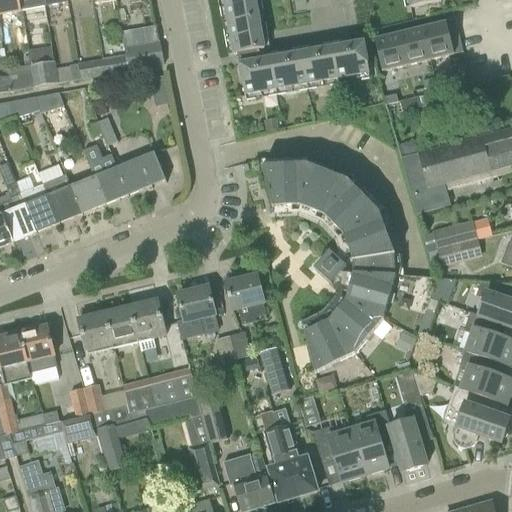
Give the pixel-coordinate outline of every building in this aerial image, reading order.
[(0,0),(0,17),(20,13),(18,0),(0,0)] [(18,0),(20,13),(44,9),(42,0),(18,0)] [(42,0),(44,9),(68,5),(67,0),(42,0)] [(264,52),(254,0),(222,0),(233,57),(264,52)] [(407,0),(410,10),(440,4),(439,0),(407,0)] [(445,25),(421,31),(429,62),(462,54),(456,30),(455,27),(451,28),(446,29),(446,28),(445,25)] [(429,63),(421,31),(398,37),(405,68),(429,63)] [(405,68),(398,37),(373,43),(381,74),(405,68)] [(128,73),(163,67),(159,45),(125,51),(126,59),(125,59),(128,73)] [(244,98),(368,76),(363,45),(238,67),(244,98)] [(51,49),(27,53),(30,68),(34,91),(58,87),(55,72),(52,55),(51,49)] [(104,78),(128,73),(125,59),(102,63),(104,78)] [(81,82),(104,78),(102,63),(79,67),(81,82)] [(58,87),(81,82),(79,67),(55,72),(58,87)] [(11,96),(34,91),(30,68),(7,72),(11,94),(11,96)] [(0,96),(11,94),(7,72),(0,73),(0,96)] [(445,78),(433,81),(435,89),(446,86),(445,78)] [(433,81),(421,84),(423,91),(435,89),(433,81)] [(444,95),(419,101),(421,112),(422,113),(447,107),(444,95)] [(61,105),(62,105),(59,96),(34,101),(41,117),(62,110),(61,105)] [(395,97),(384,99),(385,107),(397,104),(395,97)] [(40,117),(41,117),(34,101),(9,105),(14,119),(15,121),(33,116),(37,131),(44,129),(40,117)] [(0,123),(14,119),(9,105),(0,106),(0,123)] [(107,120),(97,124),(106,147),(116,143),(107,120)] [(266,135),(279,132),(276,120),(263,123),(266,135)] [(97,124),(88,127),(97,151),(106,147),(97,124)] [(511,129),(422,155),(404,160),(400,161),(416,217),(450,208),(445,189),(511,170),(511,129)] [(404,160),(422,155),(418,141),(400,146),(404,160)] [(165,186),(166,185),(155,158),(117,173),(127,198),(163,183),(165,186)] [(306,167),(264,169),(262,161),(259,162),(272,211),(273,211),(273,210),(298,209),(298,210),(300,210),(300,209),(323,219),(324,220),(324,219),(342,237),(342,238),(342,239),(343,239),(349,256),(340,254),(335,259),(329,254),(313,271),(330,287),(338,279),(349,289),(345,301),(344,303),(345,303),(329,322),(328,322),(327,323),(328,323),(305,334),(303,334),(314,376),(316,376),(315,375),(356,356),(357,355),(383,322),(383,323),(384,321),(383,321),(395,280),(395,279),(395,278),(394,258),(394,256),(379,216),(378,215),(348,184),(347,183),(307,168),(307,167),(306,167)] [(0,176),(8,196),(0,199),(0,215),(12,245),(35,235),(20,198),(15,185),(11,174),(7,165),(0,167),(0,176)] [(117,173),(110,176),(106,165),(90,171),(94,182),(104,207),(127,198),(117,173)] [(60,168),(42,173),(44,181),(62,176),(60,168)] [(81,217),(71,192),(66,179),(43,189),(58,226),(81,217)] [(81,217),(104,207),(94,182),(71,192),(81,217)] [(35,235),(58,226),(43,189),(20,198),(35,235)] [(0,249),(12,245),(0,215),(0,249)] [(437,252),(475,241),(471,225),(432,235),(437,252)] [(441,269),(480,258),(475,241),(437,252),(441,269)] [(511,242),(508,244),(499,265),(511,270),(511,242)] [(267,322),(261,297),(256,278),(225,286),(232,315),(236,314),(240,328),(267,322)] [(435,282),(433,289),(442,293),(446,282),(435,282)] [(511,304),(508,303),(511,292),(511,286),(480,284),(474,300),(482,303),(477,318),(469,315),(500,326),(500,327),(511,331),(511,304)] [(218,334),(213,309),(208,290),(177,297),(184,326),(199,323),(202,337),(218,334)] [(433,315),(437,303),(429,300),(425,312),(433,315)] [(156,302),(130,309),(139,344),(141,353),(153,350),(151,341),(165,338),(161,322),(156,302)] [(114,351),(139,344),(130,309),(105,315),(114,351)] [(86,358),(114,351),(105,315),(77,321),(86,358)] [(469,315),(462,333),(471,336),(465,353),(464,352),(464,353),(495,364),(495,365),(510,370),(511,363),(511,344),(496,338),(500,327),(500,326),(469,315)] [(56,369),(51,348),(47,329),(20,335),(31,376),(56,369)] [(29,377),(31,376),(20,335),(0,339),(0,379),(3,390),(0,390),(0,423),(4,437),(8,436),(17,433),(5,389),(31,382),(29,377)] [(235,362),(249,358),(243,335),(229,339),(235,362)] [(425,339),(417,336),(416,336),(412,347),(421,350),(425,339)] [(238,369),(235,362),(229,339),(215,343),(224,373),(238,369)] [(277,350),(259,356),(270,397),(289,392),(277,350)] [(464,353),(464,352),(458,371),(466,374),(460,390),(491,402),(490,403),(491,403),(505,408),(511,388),(511,383),(491,376),(495,365),(495,364),(464,353)] [(255,359),(248,361),(251,372),(258,370),(255,359)] [(196,400),(191,382),(188,371),(148,382),(154,410),(196,400)] [(432,395),(436,382),(411,374),(419,399),(432,395)] [(130,416),(146,412),(154,410),(148,382),(123,388),(126,402),(130,416)] [(104,409),(101,398),(97,387),(83,391),(90,415),(90,417),(95,432),(113,427),(130,423),(128,417),(130,416),(126,402),(104,409)] [(460,390),(454,388),(448,407),(460,412),(453,435),(452,437),(452,439),(452,441),(453,443),(453,445),(455,447),(456,448),(458,450),(460,451),(462,451),(464,451),(466,451),(468,451),(470,450),(472,448),(473,447),(475,445),(476,443),(478,438),(501,446),(509,422),(487,414),(491,403),(490,403),(491,402),(460,390)] [(90,417),(90,415),(83,391),(68,395),(75,421),(90,417)] [(201,418),(199,408),(196,400),(154,410),(146,412),(151,431),(180,423),(201,418)] [(209,447),(227,442),(217,403),(199,408),(201,418),(208,445),(209,447)] [(419,445),(432,442),(422,410),(403,416),(406,424),(389,429),(384,413),(393,445),(402,475),(426,468),(419,445)] [(393,445),(384,413),(365,419),(368,427),(351,432),(364,478),(388,471),(381,449),(393,445)] [(55,414),(41,417),(44,427),(44,429),(54,426),(58,425),(55,414)] [(97,438),(95,432),(90,417),(75,421),(58,425),(54,426),(56,435),(63,433),(67,446),(97,438)] [(187,450),(208,445),(201,418),(180,423),(187,450)] [(289,426),(276,429),(276,430),(297,499),(316,493),(310,474),(306,458),(299,461),(289,426)] [(118,465),(123,464),(113,427),(95,432),(97,438),(98,442),(102,456),(116,511),(131,511),(130,505),(136,503),(127,468),(120,470),(118,465)] [(276,429),(264,433),(275,468),(267,471),(272,486),(278,505),(297,499),(276,430),(276,429)] [(351,432),(334,438),(331,429),(312,435),(322,466),(334,463),(341,485),(364,478),(351,432)] [(15,460),(11,447),(8,436),(4,437),(0,437),(0,450),(4,463),(15,460)] [(207,447),(209,447),(208,445),(187,450),(199,495),(219,489),(207,447)] [(250,460),(223,468),(229,490),(233,489),(239,511),(253,511),(275,506),(260,458),(250,461),(250,460)] [(37,463),(19,469),(31,511),(63,511),(57,490),(55,491),(50,475),(42,477),(37,463)] [(3,511),(17,511),(14,499),(1,503),(3,511)] [(210,511),(208,503),(189,509),(189,511),(210,511)]
